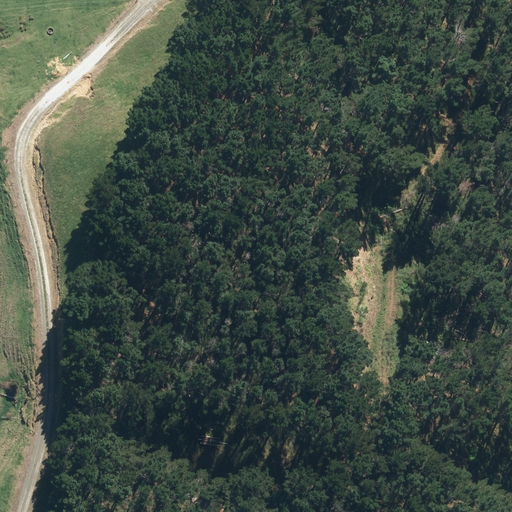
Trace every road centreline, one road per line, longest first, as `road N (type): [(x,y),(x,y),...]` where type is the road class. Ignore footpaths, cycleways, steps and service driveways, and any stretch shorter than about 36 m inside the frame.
road 1 (track): [(25,511),(54,422),(58,357),(40,220),(25,173),(27,135),(50,103),(161,0)]
road 2 (track): [(480,0),(471,96),(455,141),(386,230),(399,269),(395,356)]
